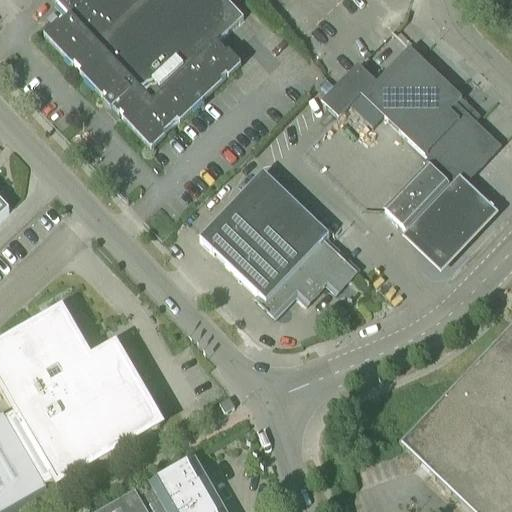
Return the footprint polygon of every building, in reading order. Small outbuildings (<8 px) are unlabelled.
[(222,0),(49,0),(69,21),(48,42),(107,105),(104,108),(111,116),(115,113),(151,151),(237,70),(216,48),(244,23),(222,0)] [(392,36),(362,69),(377,83),(407,49),(392,36)] [(337,93),(323,108),(338,123),(350,111),(361,99),(364,102),(384,121),(427,162),(432,167),(385,217),(405,236),(458,181),(463,186),(470,179),(480,169),(498,150),(463,117),(468,111),(409,54),(376,89),(358,72),(337,93)] [(361,99),(350,111),(373,132),(384,121),(364,102),(361,99)] [(275,324),(277,322),(297,301),(307,310),(326,291),(336,300),(359,276),(326,245),(329,242),(263,178),(199,245),(258,301),(254,304),(275,324)] [(435,283),(490,225),(451,189),(396,247),(435,283)] [(0,223),(9,216),(0,206),(0,223)] [(0,352),(0,393),(13,415),(15,420),(5,426),(3,423),(0,424),(0,511),(20,511),(47,497),(44,494),(54,488),(55,489),(56,489),(57,491),(161,431),(115,352),(90,366),(61,317),(0,352)] [(465,511),(511,511),(511,329),(399,449),(465,511)] [(225,418),(234,413),(228,403),(219,408),(225,418)] [(135,498),(110,511),(222,511),(194,463),(149,490),(150,491),(136,499),(135,498)]
